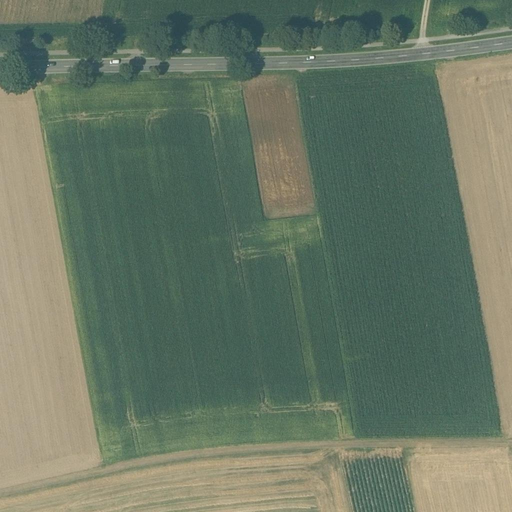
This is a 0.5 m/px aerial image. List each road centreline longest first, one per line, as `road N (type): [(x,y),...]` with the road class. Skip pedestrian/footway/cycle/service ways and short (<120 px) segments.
road 1 (track): [(0,494),(195,454),(511,443)]
road 2 (secondary): [(511,42),(306,64),(0,70)]
